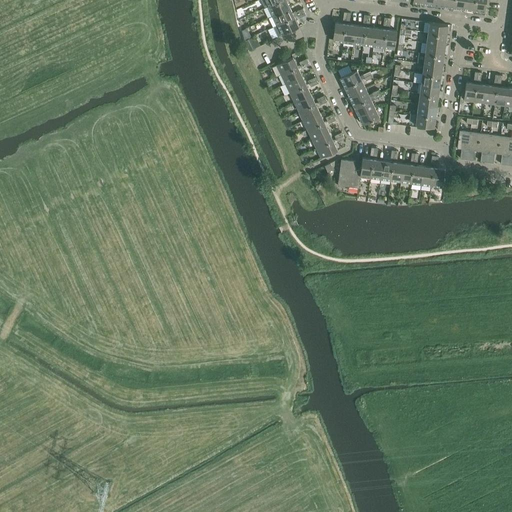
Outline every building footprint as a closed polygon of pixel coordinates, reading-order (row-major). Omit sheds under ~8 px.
[(265,8),(263,8),(268,18),(269,17),(273,15),(290,7),(286,0),(280,0),(269,6),(265,8)] [(454,0),(454,8),(464,9),(465,0),(454,0)] [(465,0),(464,9),(474,10),(475,0),(465,0)] [(475,0),(474,10),(485,12),(486,0),(475,0)] [(273,15),(269,17),(273,26),(278,24),(277,24),(294,16),(290,7),(273,15)] [(273,26),(268,29),(272,39),(278,36),(299,26),(294,16),(277,24),(278,24),(273,26)] [(332,40),(343,42),(346,23),(335,22),(332,40)] [(429,22),(428,33),(446,35),(447,25),(429,22)] [(346,23),(343,42),(353,43),(356,25),(346,23)] [(356,25),(353,43),(363,44),(366,26),(356,25)] [(366,26),(363,44),(373,46),(376,27),(366,26)] [(376,27),(373,46),(384,47),(386,29),(376,27)] [(386,29),(384,47),(394,48),(397,30),(386,29)] [(428,33),(426,43),(445,45),(446,35),(428,33)] [(252,37),(245,41),(250,51),(256,47),(252,37)] [(426,43),(425,53),(443,56),(445,45),(426,43)] [(425,53),(424,63),(442,66),(443,56),(425,53)] [(276,65),(281,74),(297,66),(293,57),(276,65)] [(424,63),(422,73),(441,76),(442,66),(424,63)] [(297,66),(281,74),(285,83),(302,76),(297,66)] [(340,77),(345,87),(361,79),(356,69),(340,77)] [(422,73),(421,83),(439,86),(441,76),(422,73)] [(302,76),(285,83),(290,93),(306,85),(302,76)] [(361,79),(345,87),(349,96),(366,88),(361,79)] [(464,100),(474,101),(477,83),(466,82),(464,100)] [(421,83),(420,93),(438,96),(439,86),(421,83)] [(477,83),(474,101),(484,103),(487,85),(477,83)] [(306,85),(290,93),(294,102),(311,94),(306,85)] [(487,85),(484,103),(494,104),(497,86),(487,85)] [(497,86),(494,104),(505,106),(507,87),(497,86)] [(366,88),(349,96),(353,105),(370,97),(366,88)] [(420,93),(418,104),(437,106),(438,96),(420,93)] [(311,94),(294,102),(298,111),(315,103),(311,94)] [(370,97),(353,105),(358,114),(374,107),(370,97)] [(315,103),(298,111),(303,120),(319,112),(315,103)] [(418,104),(417,114),(435,116),(437,106),(418,104)] [(374,107),(358,114),(362,124),(379,116),(374,107)] [(319,112),(303,120),(307,130),(324,122),(319,112)] [(435,116),(417,114),(416,124),(434,127),(435,116)] [(324,122),(307,130),(312,139),(328,131),(324,122)] [(460,158),(466,159),(470,131),(459,130),(457,148),(461,149),(460,158)] [(328,131),(312,139),(316,148),(333,140),(328,131)] [(470,131),(466,159),(473,160),(474,150),(478,151),(480,133),(470,131)] [(480,133),(478,151),(481,151),(480,161),(487,162),(490,134),(480,133)] [(490,134),(487,162),(493,163),(494,153),(498,154),(500,135),(490,134)] [(500,135),(498,154),(502,154),(500,164),(507,165),(511,137),(500,135)] [(333,140),(316,148),(321,158),(337,150),(333,140)] [(360,176),(361,176),(370,177),(373,159),(362,157),(361,170),(360,176)] [(359,188),(361,176),(360,176),(361,170),(354,169),(356,161),(341,159),(337,185),(359,188)] [(373,159),(370,177),(381,178),(383,160),(373,159)] [(383,160),(381,178),(391,180),(393,162),(383,160)] [(393,162),(391,180),(401,181),(403,163),(393,162)] [(330,163),(324,165),(327,172),(333,169),(330,163)] [(403,163),(401,181),(411,183),(413,164),(403,163)] [(413,164),(411,183),(421,184),(423,166),(413,164)] [(423,166),(421,184),(431,185),(434,167),(423,166)] [(434,167),(431,185),(442,187),(444,168),(434,167)]
